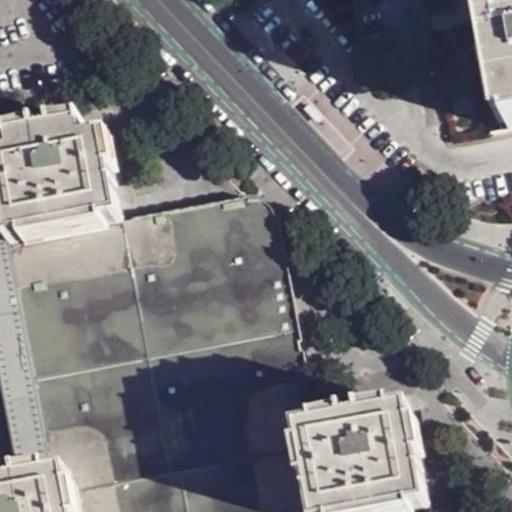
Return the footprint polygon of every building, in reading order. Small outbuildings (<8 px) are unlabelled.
[(511,0),(474,0),(476,6),(500,125),(507,124),(511,122),(511,0)] [(0,210),(6,242),(114,222),(99,138),(83,141),(81,127),(52,133),(51,122),(28,126),(29,137),(3,141),(6,157),(0,157),(0,210)] [(158,218),(6,242),(44,474),(62,470),(70,511),(261,511),(304,504),(291,427),(307,424),(256,202),(158,218)] [(0,414),(11,475),(18,474),(19,479),(44,474),(0,232),(0,414)] [(291,427),(304,504),(310,503),(311,511),(367,511),(422,502),(417,471),(424,470),(421,452),(414,453),(405,407),(359,416),(358,406),(333,411),(335,419),(307,424),(291,427)] [(0,511),(70,511),(62,470),(44,474),(19,479),(18,474),(11,475),(0,478),(0,511)]
